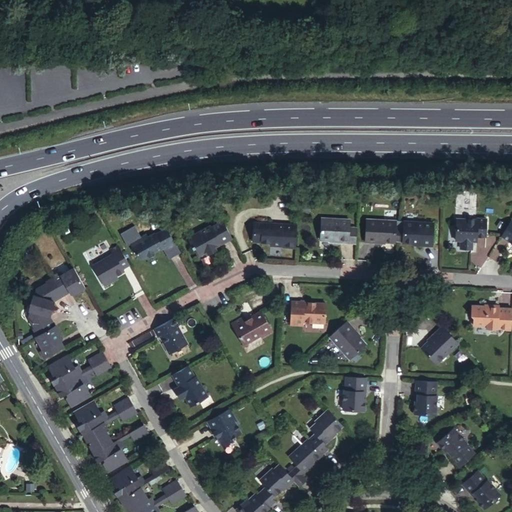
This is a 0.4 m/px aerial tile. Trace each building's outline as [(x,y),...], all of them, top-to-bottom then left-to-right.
[(337,239),(348,240),(349,224),(349,217),(321,216),(320,237),(330,237),(337,238),(337,239)] [(399,238),(399,226),(395,226),(396,218),(366,216),(365,239),(376,240),(377,239),(384,239),(394,240),(394,238),(399,238)] [(486,235),(487,217),(478,216),(477,218),(458,217),(456,237),(461,237),(461,247),(472,248),(472,239),(473,236),(477,236),(477,235),(486,235)] [(233,235),(223,217),(211,224),(210,222),(188,235),(199,255),(208,250),(210,250),(216,247),(216,245),(215,243),(220,241),(221,242),(233,235)] [(511,218),(502,234),(511,240),(511,218)] [(295,245),(296,222),(254,219),(252,238),(270,239),(270,242),(282,243),(282,244),(295,245)] [(434,220),(404,219),(402,241),(413,241),(421,242),(421,243),(433,244),(434,220)] [(356,240),(357,225),(349,224),(348,240),(356,240)] [(175,239),(167,225),(163,227),(171,241),(175,239)] [(171,241),(163,227),(156,231),(155,230),(148,234),(146,235),(141,234),(130,240),(137,254),(143,255),(146,254),(149,255),(154,252),(155,248),(162,245),(163,246),(171,241)] [(131,262),(119,242),(112,246),(114,251),(95,262),(107,283),(114,278),(113,276),(118,273),(126,269),(124,266),(131,262)] [(88,285),(75,263),(60,271),(59,268),(53,271),(54,272),(65,292),(71,289),(73,291),(76,292),(88,285)] [(31,296),(31,299),(54,305),(56,298),(65,292),(54,272),(46,277),(47,279),(37,284),(35,291),(33,291),(31,296)] [(304,298),(291,298),(291,323),(303,323),(303,320),(324,321),(325,300),(304,299),(304,298)] [(31,299),(31,320),(35,326),(34,327),(38,333),(56,322),(52,315),(54,305),(31,299)] [(510,328),(511,306),(498,305),(498,304),(484,304),(484,305),(472,304),(471,314),(474,316),(473,324),(486,325),(486,327),(510,328)] [(260,337),(269,331),(257,311),(249,316),(247,318),(241,321),(240,318),(227,325),(240,348),(260,337)] [(178,312),(154,326),(158,333),(161,332),(164,339),(163,340),(169,351),(188,340),(178,322),(182,320),(178,312)] [(356,327),(347,318),(329,334),(351,357),(368,342),(360,334),(354,328),(356,327)] [(38,333),(36,334),(44,348),(41,350),(46,358),(67,345),(63,339),(65,338),(65,334),(57,322),(56,322),(38,333)] [(458,341),(442,324),(433,333),(433,334),(428,339),(420,346),(435,363),(458,341)] [(93,366),(108,357),(103,348),(88,357),(93,366)] [(69,353),(48,364),(53,372),(55,371),(57,375),(51,378),(52,381),(53,381),(57,386),(82,372),(78,363),(76,364),(69,353)] [(113,366),(108,357),(93,366),(98,374),(113,366)] [(196,374),(189,362),(173,372),(179,384),(175,386),(182,397),(186,395),(191,404),(209,394),(197,373),(196,374)] [(70,404),(92,391),(85,381),(87,380),(82,372),(57,386),(59,391),(58,392),(60,395),(66,392),(67,394),(66,396),(70,404)] [(366,388),(367,374),(346,373),(345,386),(343,406),(360,407),(361,408),(365,408),(366,407),(366,403),(365,402),(365,401),(366,395),(364,395),(364,388),(366,388)] [(438,379),(417,378),(416,393),(418,393),(418,399),(416,399),(416,406),(415,408),(415,411),(416,413),(420,413),(421,411),(422,412),(437,412),(438,393),(437,393),(438,379)] [(119,411),(134,403),(129,395),(114,403),(119,411)] [(101,410),(95,399),(74,410),(79,419),(81,418),(83,421),(77,425),(79,427),(80,426),(82,431),(105,419),(109,417),(104,409),(101,410)] [(139,412),(134,403),(119,411),(124,420),(139,412)] [(231,406),(208,419),(213,426),(214,426),(224,443),(237,434),(236,433),(242,429),(236,418),(237,417),(231,406)] [(342,424),(327,407),(314,419),(315,421),(310,426),(315,431),(308,438),(321,452),(327,446),(324,443),(331,436),(330,435),(335,431),(342,424)] [(90,445),(94,452),(114,440),(107,428),(109,427),(105,419),(82,431),(86,438),(85,441),(87,445),(90,445)] [(150,432),(144,422),(130,431),(136,441),(150,432)] [(449,454),(459,465),(475,452),(466,442),(467,441),(454,426),(442,436),(442,437),(440,437),(437,439),(437,441),(439,443),(441,444),(445,450),(447,448),(451,453),(449,454)] [(108,469),(129,457),(123,447),(125,446),(119,437),(114,440),(94,452),(96,455),(95,456),(98,461),(104,458),(105,460),(103,461),(108,469)] [(308,438),(307,437),(289,454),(298,464),(289,472),(294,478),(300,484),(307,478),(301,472),(304,470),(311,464),(310,463),(321,453),(321,452),(308,438)] [(161,473),(170,467),(165,458),(149,467),(155,477),(161,473)] [(288,484),(294,478),(289,472),(280,462),(275,467),(273,466),(260,478),(266,486),(257,494),(268,506),(274,500),(271,497),(274,494),(274,495),(282,488),(287,483),(288,484)] [(137,475),(131,465),(111,477),(115,485),(118,484),(120,486),(113,490),(116,495),(117,494),(119,499),(141,485),(144,483),(139,474),(137,475)] [(486,479),(477,469),(462,482),(472,493),(473,492),(477,496),(476,497),(481,502),(481,503),(481,505),(483,507),(485,507),(487,506),(488,503),(500,492),(487,478),(486,479)] [(163,476),(161,473),(155,477),(150,480),(152,483),(163,476)] [(167,496),(182,486),(177,478),(161,487),(167,496)] [(131,511),(139,511),(155,502),(150,495),(148,496),(141,485),(119,499),(126,510),(131,511)] [(187,495),(182,486),(167,496),(172,504),(187,495)] [(257,494),(256,492),(249,499),(244,503),(243,502),(237,507),(241,511),(264,511),(270,507),(268,506),(257,494)] [(155,502),(139,511),(157,511),(160,509),(155,502)]
